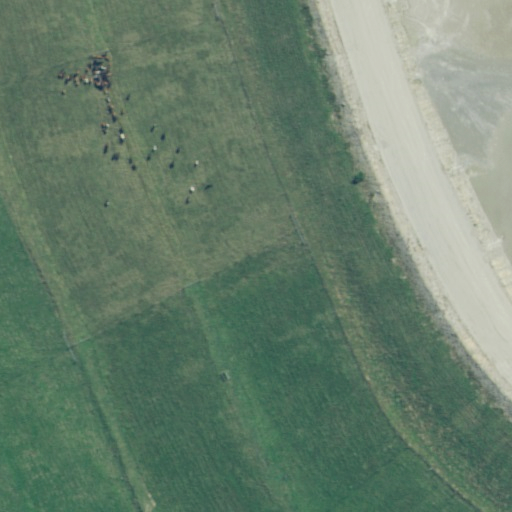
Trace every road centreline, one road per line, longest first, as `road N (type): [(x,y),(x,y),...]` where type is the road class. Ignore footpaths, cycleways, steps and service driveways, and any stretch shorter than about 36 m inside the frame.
road 1 (track): [(222,0),(313,247),(394,425),(438,473),(490,511)]
road 2 (track): [(300,511),(233,381),(83,0)]
road 3 (track): [(0,160),(150,511)]
road 4 (track): [(511,339),(446,230),(358,0)]
